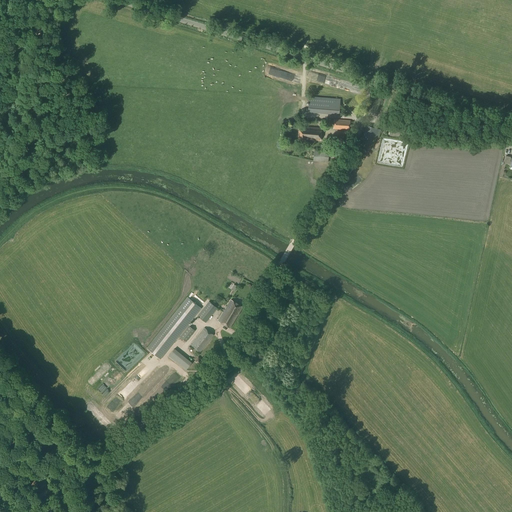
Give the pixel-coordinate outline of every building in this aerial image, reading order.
[(339,114),(340,99),(309,97),(308,112),(339,114)] [(349,130),(349,120),(333,119),(333,129),(349,130)] [(400,139),(403,124),(386,121),(385,126),(390,127),(388,137),(400,139)] [(321,141),(321,128),(299,126),(298,140),(305,140),(305,139),(321,141)] [(364,133),(361,141),(373,145),(376,137),(364,133)] [(323,152),(323,148),(319,148),(319,151),(313,151),(313,161),(328,162),(328,152),(323,152)] [(201,308),(187,297),(186,299),(179,308),(146,349),(150,351),(160,359),(193,318),(201,308)] [(230,328),(243,307),(231,300),(218,321),(230,328)] [(217,308),(209,302),(197,316),(205,322),(217,308)] [(185,342),(195,331),(189,326),(179,337),(185,342)] [(200,353),(213,335),(204,328),(190,345),(200,353)] [(186,370),(192,362),(174,348),(168,356),(186,370)] [(128,353),(119,363),(128,372),(138,362),(128,353)] [(139,368),(131,372),(133,376),(141,372),(139,368)] [(251,399),(257,394),(242,379),(236,385),(251,399)] [(257,398),(253,402),(267,414),(271,410),(257,398)]
